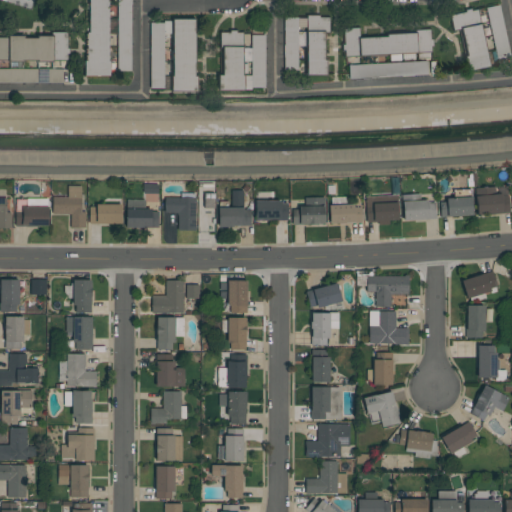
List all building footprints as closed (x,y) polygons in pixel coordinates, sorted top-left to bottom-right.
[(108,0),(108,60),(110,60),(110,78),(83,78),(83,60),(86,60),(86,32),(89,32),(89,0),(108,0)] [(130,0),(130,71),(117,71),(117,0),(130,0)] [(499,5),(510,56),(497,59),(486,8),(499,5)] [(476,10),(489,66),(470,70),(461,30),(453,31),(449,16),(476,10)] [(306,16),(318,16),(318,18),(328,18),(328,33),(324,33),(324,60),(325,60),(326,75),(306,75),(306,16)] [(283,18),(297,18),(297,70),(283,70),(283,18)] [(173,20),(193,20),(194,76),(196,76),(196,91),(171,91),(171,76),(173,76),(173,20)] [(150,23),(164,23),(163,89),(149,89),(150,23)] [(344,57),(343,29),(358,28),(358,38),(386,37),(386,35),(413,33),(413,31),(429,30),(430,52),(344,57)] [(217,91),(217,75),(222,75),(222,47),(220,47),(220,33),(229,33),(229,31),(235,31),(235,33),(241,33),(241,76),(243,76),(243,91),(217,91)] [(0,38),(8,38),(8,37),(23,36),(23,38),(37,38),(37,36),(51,36),(51,33),(66,32),(66,48),(69,48),(69,54),(66,54),(66,60),(53,60),(53,62),(35,62),(35,61),(24,61),(24,62),(8,62),(8,61),(0,61),(0,38)] [(250,87),(251,35),(264,35),(264,87),(250,87)] [(349,79),(348,65),(426,61),(427,74),(349,79)] [(0,69),(62,69),(62,83),(0,83),(0,69)] [(507,193),(509,213),(476,215),(474,189),(496,187),(497,194),(507,193)] [(218,227),(218,208),(231,208),(230,191),(243,191),(243,209),(250,209),(250,226),(232,226),(232,227),(218,227)] [(435,219),(403,221),(401,194),(419,193),(420,200),(426,200),(427,203),(434,202),(435,219)] [(364,197),(397,195),(398,221),(365,222),(364,197)] [(70,228),(69,214),(52,214),(52,197),(67,197),(67,198),(81,198),(81,211),(85,211),(85,228),(70,228)] [(195,231),(177,230),(177,212),(165,212),(165,197),(195,197),(195,231)] [(472,215),(440,217),(439,202),(446,202),(446,199),(470,197),(472,215)] [(0,198),(6,198),(6,213),(10,213),(10,228),(0,228),(0,198)] [(307,226),(299,226),(299,224),(291,225),(290,209),(298,209),(298,207),(304,207),(304,198),(323,198),(323,225),(316,225),(314,226),(311,227),(309,227),(307,226)] [(144,200),(144,209),(158,209),(158,228),(125,228),(126,200),(144,200)] [(287,221),(279,221),(279,220),(269,220),(269,221),(255,221),(255,200),(287,201),(287,221)] [(121,223),(89,223),(89,207),(96,207),(96,204),(121,204),(121,223)] [(329,225),(328,206),(353,205),(353,208),(360,207),(361,223),(345,224),(345,225),(338,226),(338,224),(329,225)] [(15,226),(15,212),(22,212),(22,206),(48,207),(47,226),(15,226)] [(496,286),(489,289),(490,291),(467,299),(461,280),(491,271),(496,286)] [(407,276),(407,295),(390,295),(390,306),(375,306),(375,293),(366,293),(366,276),(407,276)] [(0,311),(0,280),(17,279),(18,305),(16,305),(16,311),(0,311)] [(45,294),(30,294),(30,280),(45,280),(45,294)] [(91,312),(74,312),(74,305),(72,305),(72,280),(91,280),(91,312)] [(151,312),(151,295),(165,295),(165,280),(183,280),(183,312),(151,312)] [(247,280),(246,313),(229,313),(229,306),(226,306),(227,280),(247,280)] [(309,307),(305,292),(336,284),(341,301),(317,308),(316,305),(309,307)] [(198,285),(185,285),(185,299),(198,299),(198,285)] [(482,338),(465,338),(466,306),(484,306),(484,330),(482,330),(482,338)] [(368,344),(368,326),(378,326),(378,311),(395,312),(395,328),(408,328),(408,344),(368,344)] [(329,338),(325,338),(325,345),(310,345),(311,313),(329,313),(329,338)] [(4,349),(4,317),(23,317),(23,342),(20,342),(20,349),(4,349)] [(91,317),(91,349),(74,349),(74,342),(72,342),(72,331),(66,331),(66,317),(91,317)] [(174,343),(171,343),(171,349),(156,349),(156,318),(174,318),(174,343)] [(245,350),(230,350),(230,343),(227,343),(227,318),(245,318),(245,350)] [(477,345),(493,345),(493,353),(496,353),(495,379),(476,379),(477,345)] [(25,354),(25,369),(37,369),(37,383),(11,383),(11,387),(0,387),(0,370),(8,370),(8,354),(25,354)] [(95,387),(65,387),(65,354),(85,354),(85,372),(95,372),(95,387)] [(155,386),(156,354),(174,355),(174,368),(184,368),(184,386),(155,386)] [(311,382),(311,357),(329,357),(329,382),(311,382)] [(372,360),(391,360),(391,385),(372,385),(372,360)] [(226,388),(226,361),(245,361),(245,388),(226,388)] [(501,412),(492,407),(488,416),(486,415),(483,421),(468,414),(483,384),(509,397),(501,412)] [(309,419),(310,387),(329,387),(328,412),(324,412),(324,419),(309,419)] [(0,423),(0,390),(31,390),(31,408),(19,408),(19,416),(17,416),(17,423),(0,423)] [(90,391),(90,411),(91,411),(91,423),(75,423),(75,415),(72,415),(72,391),(90,391)] [(150,408),(162,408),(162,391),(180,391),(180,420),(165,420),(165,424),(149,424),(150,408)] [(245,424),(229,424),(229,417),(227,417),(227,392),(245,392),(245,424)] [(363,399),(390,392),(395,408),(396,408),(398,414),(396,415),(398,423),(382,427),(378,410),(367,413),(363,399)] [(440,438),(467,422),(475,436),(470,439),(471,441),(450,454),(440,438)] [(348,446),(339,446),(339,457),(305,457),(305,441),(316,441),(316,424),(348,424),(348,446)] [(0,460),(0,445),(9,445),(8,428),(26,428),(26,447),(34,447),(34,457),(26,457),(26,460),(0,460)] [(156,429),(164,430),(164,428),(173,429),(173,435),(174,435),(174,461),(155,461),(156,429)] [(430,451),(405,448),(405,446),(397,445),(399,429),(432,433),(430,451)] [(60,458),(60,445),(67,445),(67,435),(93,435),(93,460),(74,460),(74,458),(60,458)] [(242,436),(242,461),(224,461),(224,436),(242,436)] [(318,479),(318,461),(336,461),(336,493),(305,494),(305,479),(318,479)] [(6,498),(6,480),(0,480),(0,465),(25,465),(25,498),(6,498)] [(87,497),(69,497),(69,485),(58,484),(58,465),(87,465),(87,497)] [(241,465),(241,498),(226,498),(226,491),(223,491),(223,476),(211,476),(211,465),(241,465)] [(173,467),(173,492),(171,492),(171,499),(154,499),(154,466),(173,467)] [(503,511),(511,511),(511,491),(511,500),(503,500),(503,511)] [(430,511),(431,493),(456,493),(456,503),(463,503),(463,511),(430,511)] [(305,511),(303,510),(313,498),(319,503),(321,500),(335,511),(305,511)] [(357,511),(357,499),(382,499),(382,503),(388,503),(388,511),(357,511)] [(426,499),(426,511),(393,511),(394,503),(399,503),(399,499),(426,499)] [(467,511),(468,500),(492,500),(492,502),(500,502),(500,511),(467,511)] [(180,511),(181,503),(163,504),(162,511),(180,511)]
